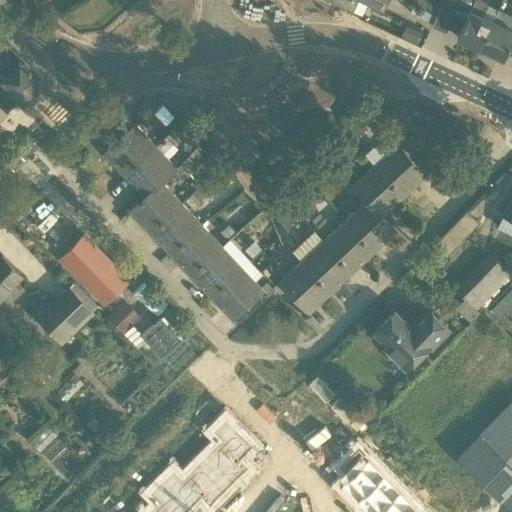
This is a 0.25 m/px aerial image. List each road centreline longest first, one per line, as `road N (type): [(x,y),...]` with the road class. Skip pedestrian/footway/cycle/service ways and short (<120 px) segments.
road 1 (residential): [(34,137),(224,346),(253,353),(305,353),(321,342),(511,143)]
road 2 (tertiary): [(511,110),(357,41),(295,35),(222,46)]
road 3 (residential): [(239,511),(284,462),(330,511)]
